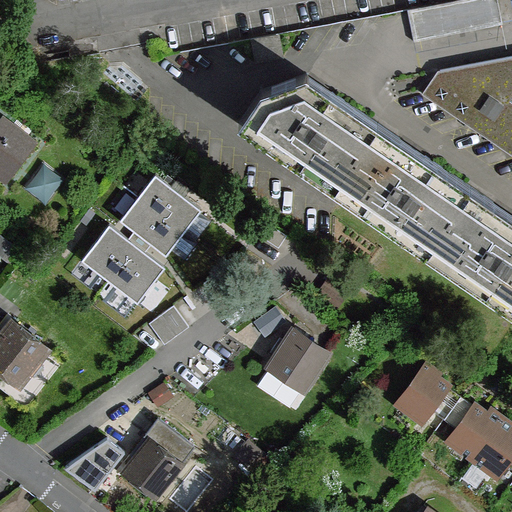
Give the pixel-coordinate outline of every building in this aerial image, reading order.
[(503,24),(498,0),(454,0),(408,9),(414,40),(503,24)] [(284,56),(279,32),(250,38),(255,62),(284,56)] [(511,56),(439,70),(424,93),(511,153),(511,56)] [(379,123),(307,74),(263,90),(241,122),(335,187),(379,123)] [(4,118),(0,123),(0,174),(8,180),(35,143),(4,118)] [(472,186),(379,123),(335,187),(346,195),(428,251),(472,186)] [(511,214),(472,186),(428,251),(511,307),(511,214)] [(142,206),(118,243),(152,264),(176,228),(142,206)] [(13,243),(0,233),(0,254),(2,252),(6,254),(13,243)] [(25,253),(13,243),(6,254),(17,262),(25,253)] [(332,271),(315,296),(336,310),(352,285),(332,271)] [(118,282),(109,294),(131,311),(141,299),(118,282)] [(13,320),(0,336),(0,366),(20,382),(49,347),(13,320)] [(279,354),(271,367),(304,389),(328,351),(295,329),(287,342),(279,354)] [(279,354),(287,342),(281,338),(273,350),(279,354)] [(428,363),(399,403),(423,421),(433,408),(445,417),(461,396),(436,378),(441,372),(428,363)] [(458,427),(450,439),(474,457),(504,417),(491,408),(486,414),(461,396),(445,417),(458,427)] [(149,430),(185,457),(195,444),(159,416),(149,430)] [(511,432),(511,422),(504,417),(474,457),(499,475),(508,462),(511,465),(511,433),(511,432)] [(99,484),(129,447),(104,427),(75,465),(99,484)] [(149,430),(132,451),(137,455),(126,470),(157,494),(185,457),(149,430)] [(277,459),(257,445),(249,455),(268,469),(277,459)] [(290,469),(277,459),(268,469),(281,479),(290,469)]
